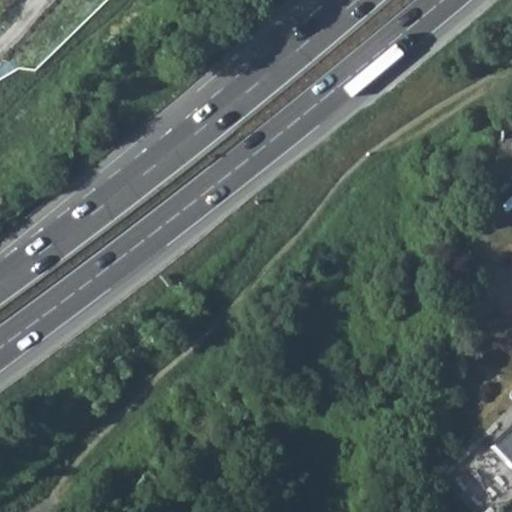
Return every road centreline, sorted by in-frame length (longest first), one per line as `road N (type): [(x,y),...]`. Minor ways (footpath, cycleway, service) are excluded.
road 1 (track): [(37,504),(224,321),(323,203),(370,161),(511,71)]
road 2 (trunk): [(0,347),(442,0)]
road 3 (trunk): [(357,0),(0,282)]
